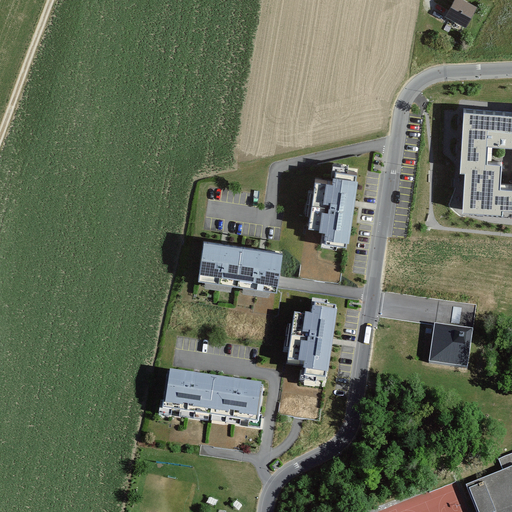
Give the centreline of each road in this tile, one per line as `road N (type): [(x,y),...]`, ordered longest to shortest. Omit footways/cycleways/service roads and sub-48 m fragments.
road 1 (residential): [(266,511),(278,479),(338,447),(354,422),(403,102),(436,73),(511,67)]
road 2 (track): [(0,138),(51,0)]
